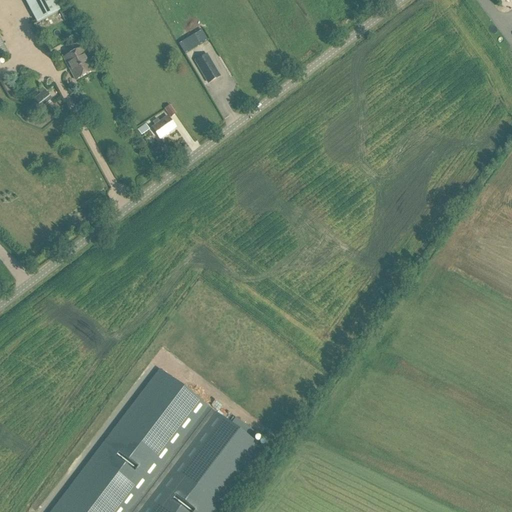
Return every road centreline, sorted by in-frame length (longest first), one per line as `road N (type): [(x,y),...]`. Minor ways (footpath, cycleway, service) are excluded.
road 1 (unclassified): [(0,306),(402,0)]
road 2 (unknown): [(126,210),(2,0)]
